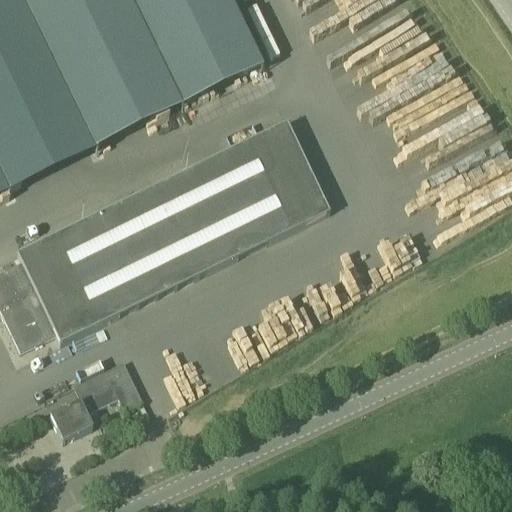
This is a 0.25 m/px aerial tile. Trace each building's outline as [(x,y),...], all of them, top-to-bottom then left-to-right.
[(224,0),(133,0),(188,109),(261,73),(224,0)] [(414,30),(394,39),(399,49),(405,46),(407,50),(421,44),(414,30)] [(467,88),(458,70),(446,75),(443,69),(420,81),(425,91),(413,96),(420,110),(467,88)] [(60,349),(329,218),(285,128),(85,226),(79,213),(56,225),(62,237),(39,248),(36,240),(15,250),(18,258),(15,259),(20,268),(0,277),(0,317),(19,357),(55,340),(60,349)] [(142,407),(123,367),(73,392),(80,406),(50,420),(62,447),(93,433),(86,419),(118,404),(124,416),(142,407)]
